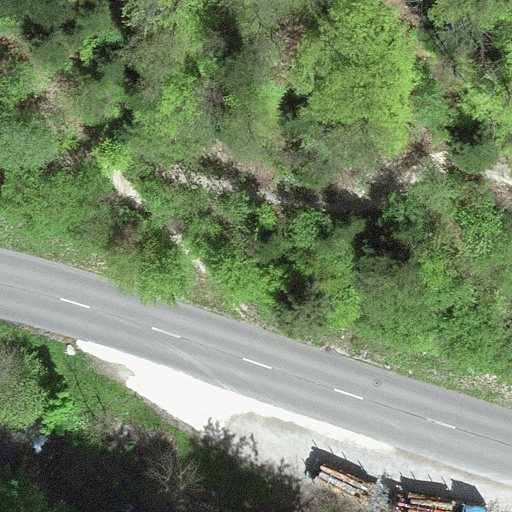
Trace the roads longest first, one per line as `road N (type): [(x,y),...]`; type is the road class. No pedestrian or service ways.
road 1 (secondary): [(511,447),(0,285)]
road 2 (track): [(0,36),(119,153),(204,257),(275,372)]
